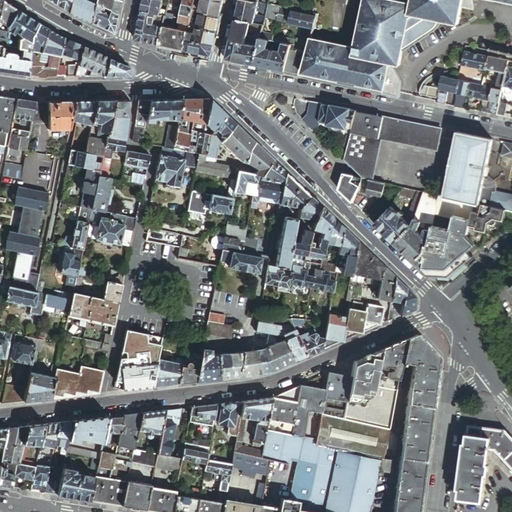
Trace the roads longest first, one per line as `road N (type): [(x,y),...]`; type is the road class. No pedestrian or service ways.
road 1 (tertiary): [(443,308),(250,112)]
road 2 (residential): [(511,134),(266,81)]
road 3 (residential): [(0,415),(242,388)]
road 4 (residential): [(242,388),(443,308)]
road 5 (residential): [(479,356),(456,381),(437,511)]
road 6 (residential): [(17,86),(135,86),(168,66)]
